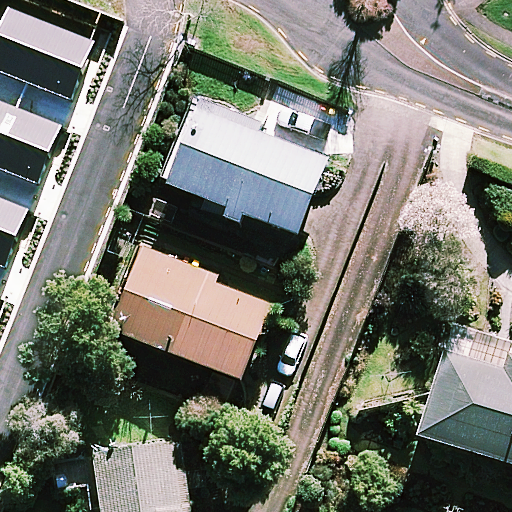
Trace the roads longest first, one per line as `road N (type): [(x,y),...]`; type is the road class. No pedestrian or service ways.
road 1 (residential): [(159,0),(0,416)]
road 2 (residential): [(511,104),(355,40),(284,0)]
